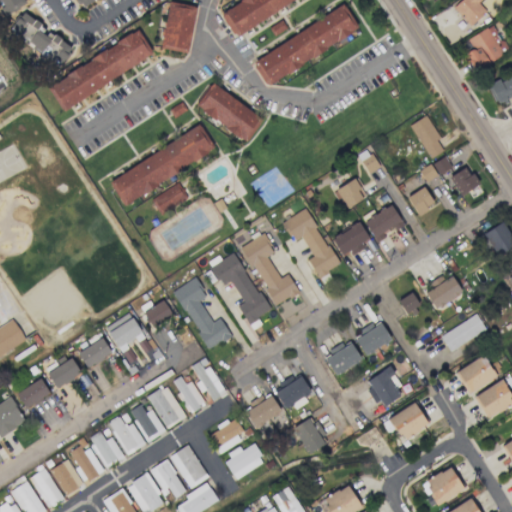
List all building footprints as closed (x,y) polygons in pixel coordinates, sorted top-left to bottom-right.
[(0,0),(0,11),(3,16),(25,3),(23,0),(0,0)] [(76,0),(80,8),(94,0),(76,0)] [(293,0),(234,0),(219,8),(232,33),(293,0)] [(477,2),(479,0),(459,0),(452,7),(469,26),(485,11),(477,2)] [(194,7),(167,2),(160,48),(187,53),(194,7)] [(251,59),(266,84),(358,30),(344,5),(251,59)] [(8,28),(53,67),(70,48),(54,33),(51,37),(22,11),(8,28)] [(466,40),(472,49),(464,55),(476,71),(507,50),(489,24),(466,40)] [(61,110),(152,53),(137,29),(46,86),(61,110)] [(244,142),(261,118),(210,83),(194,106),(244,142)] [(429,158),(441,150),(435,140),(438,137),(424,115),(408,125),(429,158)] [(107,180),(121,204),(214,150),(199,126),(107,180)] [(369,173),(378,167),(369,151),(359,157),(369,173)] [(430,163),(437,175),(450,167),(443,155),(430,163)] [(436,175),(429,163),(418,171),(425,182),(436,175)] [(478,184),(466,165),(448,176),(459,195),(478,184)] [(361,199),(356,189),(359,188),(353,178),(331,190),(342,210),(361,199)] [(185,199),(175,183),(150,198),(160,214),(185,199)] [(405,197),(416,215),(433,204),(422,186),(405,197)] [(376,242),(383,237),(381,232),(392,226),(394,230),(402,224),(389,204),(374,214),(371,210),(360,217),(376,242)] [(337,265),(305,208),(281,221),(293,241),(301,236),(312,256),(307,259),(316,277),(337,265)] [(360,243),(368,239),(358,222),(330,237),(342,258),(362,246),(360,243)] [(511,247),(511,240),(500,222),(482,233),(497,257),(511,247)] [(240,245),(273,305),(297,292),(287,273),(278,278),(266,256),(273,253),(262,233),(240,245)] [(231,281),(242,302),(237,305),(246,323),(266,313),(234,251),(208,264),(220,286),(231,281)] [(451,275),(443,280),(440,275),(427,282),(431,288),(424,292),(434,309),(461,293),(451,275)] [(172,290),(206,349),(230,336),(219,317),(210,322),(198,301),(205,296),(194,277),(172,290)] [(404,313),(418,304),(410,292),(397,300),(404,313)] [(142,310),(149,326),(171,316),(164,301),(142,310)] [(449,351),(484,329),(474,313),(439,336),(449,351)] [(0,326),(0,354),(24,342),(13,320),(0,326)] [(363,355),(390,341),(379,321),(352,335),(363,355)] [(85,368),(110,352),(101,337),(76,353),(85,368)] [(322,354),(333,375),(360,360),(349,340),(322,354)] [(455,370),(467,392),(495,377),(483,355),(455,370)] [(45,373),(55,388),(79,372),(70,357),(45,373)] [(224,394),(208,365),(200,369),(197,362),(190,366),(198,382),(195,383),(200,392),(205,389),(211,401),(224,394)] [(364,380),(379,407),(400,396),(395,387),(399,385),(389,366),(364,380)] [(273,385),(283,406),(309,394),(300,373),(273,385)] [(184,384),(178,376),(169,382),(189,412),(203,402),(189,381),(184,384)] [(48,393),(39,378),(15,393),(24,408),(48,393)] [(511,398),(499,379),(472,396),(487,419),(511,402),(511,398)] [(184,416),(164,385),(145,397),(166,428),(184,416)] [(280,411),(269,394),(263,398),(261,395),(241,408),(254,428),(280,411)] [(0,435),(24,421),(9,396),(0,401),(0,435)] [(387,418),(402,441),(427,424),(412,402),(387,418)] [(128,410),(145,441),(163,432),(151,409),(144,412),(139,404),(128,410)] [(124,427),(118,416),(106,423),(125,454),(143,444),(131,423),(124,427)] [(215,426),(217,429),(207,435),(218,453),(239,441),(235,434),(241,431),(233,416),(215,426)] [(306,453),(322,445),(309,419),(293,427),(306,453)] [(122,459),(111,437),(103,440),(99,431),(88,436),(103,467),(122,459)] [(511,436),(502,442),(511,462),(511,436)] [(263,463),(252,443),(240,450),(239,449),(222,458),(233,479),(263,463)] [(168,456),(188,488),(207,477),(186,444),(168,456)] [(83,483),(102,471),(87,447),(82,451),(78,445),(67,451),(77,467),(74,469),(83,483)] [(81,485),(66,459),(48,469),(63,495),(81,485)] [(148,469),(162,493),(168,489),(173,498),(184,491),(165,459),(148,469)] [(462,490),(450,467),(421,481),(433,505),(462,490)] [(62,500),(45,468),(28,477),(45,509),(62,500)] [(142,511),(162,503),(147,473),(126,484),(139,511),(142,511)] [(44,511),(26,481),(9,490),(22,511),(44,511)] [(183,495),(186,500),(174,506),(177,511),(197,511),(216,501),(206,482),(183,495)] [(327,511),(352,511),(360,508),(348,484),(321,498),(327,511)] [(279,511),(300,511),(289,486),(271,494),(279,511)] [(134,511),(120,488),(101,500),(108,511),(134,511)] [(477,511),(469,497),(445,511),(477,511)] [(19,511),(13,500),(0,506),(0,511),(19,511)]
